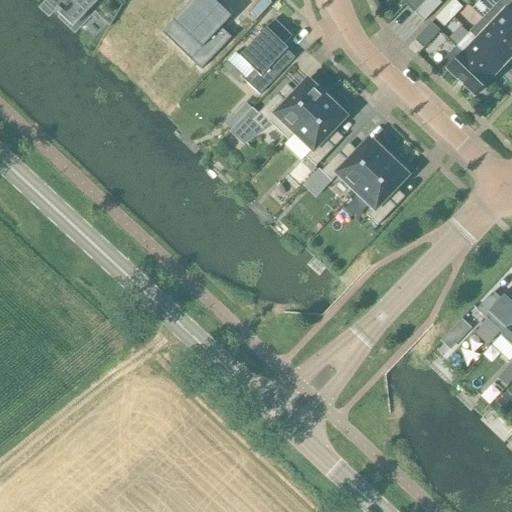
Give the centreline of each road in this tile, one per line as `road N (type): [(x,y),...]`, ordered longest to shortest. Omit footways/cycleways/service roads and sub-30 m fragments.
road 1 (tertiary): [(281,421),(0,158)]
road 2 (residential): [(506,187),(281,421)]
road 3 (residential): [(335,0),(362,52),(506,187)]
road 4 (tertiary): [(379,511),(281,421)]
